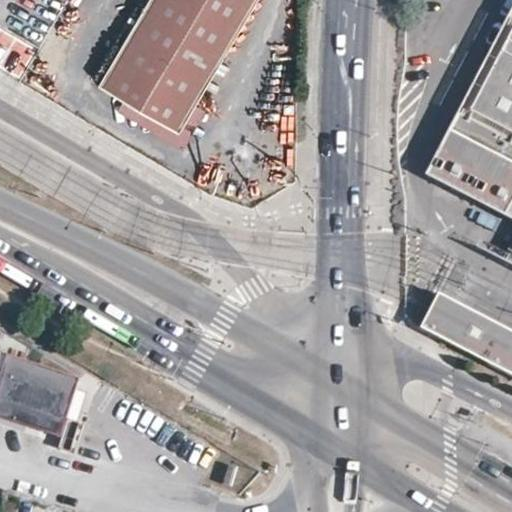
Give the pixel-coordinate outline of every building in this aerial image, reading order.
[(178,129),(193,104),(253,0),(145,0),(98,82),(124,98),(178,129)] [(511,2),(506,15),(511,17),(461,116),(456,113),(421,180),(511,227),(511,250),(507,260),(511,262),(511,2)] [(205,110),(193,104),(178,129),(124,98),(117,110),(172,140),(184,147),(205,110)] [(428,310),(419,328),(511,376),(511,329),(437,292),(428,310)] [(83,381),(12,360),(0,400),(0,422),(66,442),(83,381)] [(104,428),(73,419),(66,442),(97,451),(104,428)] [(111,427),(104,451),(119,455),(126,431),(111,427)] [(129,443),(124,460),(138,464),(143,447),(129,443)] [(220,450),(205,452),(210,477),(224,475),(220,450)] [(197,463),(170,455),(165,472),(192,480),(197,463)]
